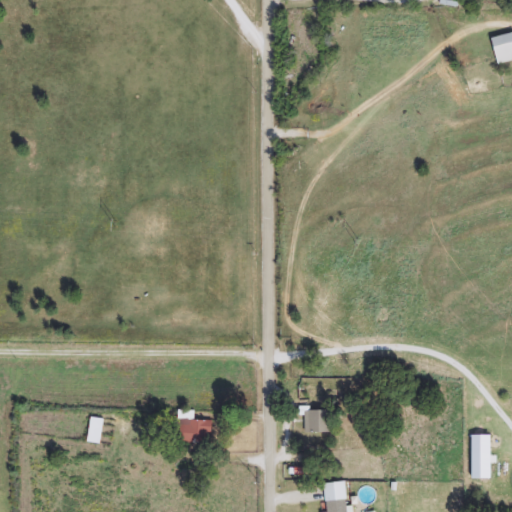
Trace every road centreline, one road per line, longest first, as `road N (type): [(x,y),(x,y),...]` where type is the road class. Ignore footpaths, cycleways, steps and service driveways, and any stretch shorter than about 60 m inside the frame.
road 1 (residential): [(269,511),(268,0)]
road 2 (residential): [(267,354),(0,350)]
